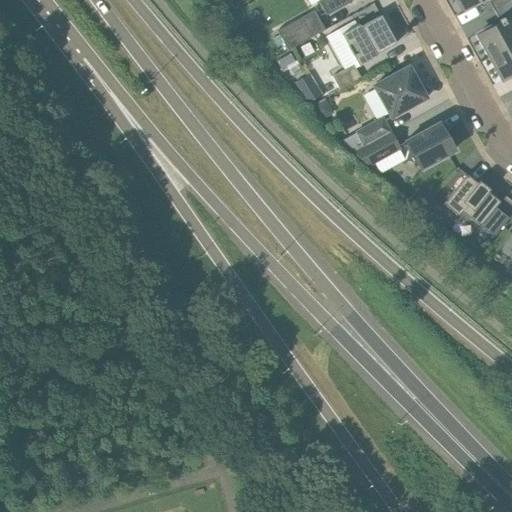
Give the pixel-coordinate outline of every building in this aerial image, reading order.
[(318,0),(317,1),(326,16),(355,0),(318,0)] [(492,11),(511,0),(458,0),(464,10),(480,1),(482,3),(487,1),(492,11)] [(477,35),(490,57),(511,45),(511,0),(492,11),(498,21),(493,23),(494,26),(477,35)] [(313,10),(276,31),(287,51),(324,30),(313,10)] [(376,57),(375,55),(396,44),(380,16),(360,27),(359,25),(357,26),(355,21),(326,37),(343,70),(331,76),(339,91),(360,79),(355,68),(376,57)] [(511,45),(490,57),(502,80),(511,74),(511,45)] [(372,87),(389,119),(426,98),(408,67),(372,87)] [(321,96),(311,79),(297,87),(307,104),(321,96)] [(327,100),(315,107),(322,119),(334,113),(327,100)] [(354,132),(362,147),(391,133),(382,116),(354,132)] [(415,163),(419,171),(455,151),(439,123),(404,142),(407,149),(404,160),(415,163)] [(391,133),(362,147),(351,152),(368,167),(400,150),(391,133)] [(461,211),(480,226),(499,202),(487,192),(486,193),(477,186),(478,185),(466,175),(443,204),(457,216),(461,211)] [(427,198),(418,189),(410,199),(419,207),(427,198)] [(429,216),(438,207),(428,199),(420,208),(429,216)]
